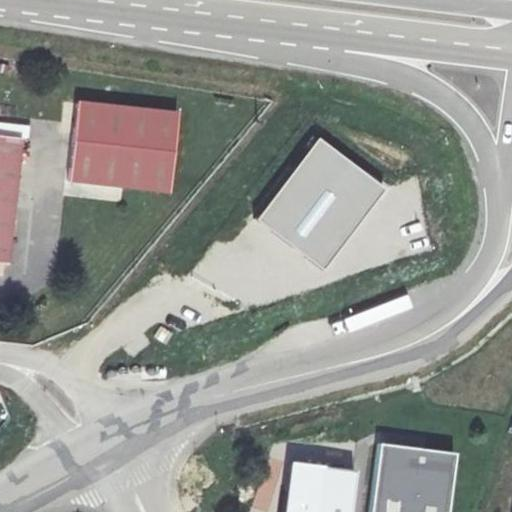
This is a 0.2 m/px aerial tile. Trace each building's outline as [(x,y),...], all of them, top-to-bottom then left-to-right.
[(177,114),(77,104),(67,184),(168,194),(177,114)] [(20,140),(0,137),(0,264),(5,265),(20,140)] [(321,139),(258,219),(323,270),(386,190),(321,139)] [(451,511),(460,450),(384,440),(373,511),(451,511)] [(293,464),(287,511),(352,511),(357,472),(293,464)]
